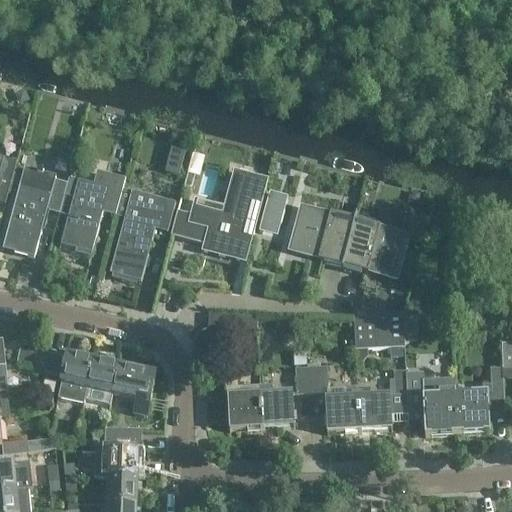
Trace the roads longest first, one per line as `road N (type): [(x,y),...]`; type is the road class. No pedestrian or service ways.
road 1 (residential): [(180,473),(274,484),(511,473)]
road 2 (residential): [(180,473),(177,348),(121,325),(0,303)]
